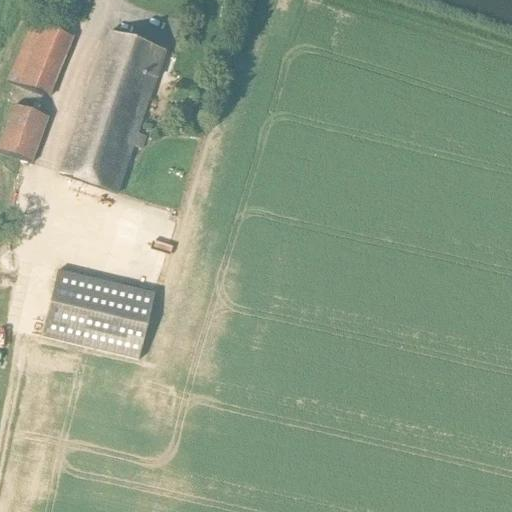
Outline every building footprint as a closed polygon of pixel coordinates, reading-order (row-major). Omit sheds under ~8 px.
[(30,25),(7,83),(32,93),(48,99),(71,41),(30,25)] [(114,198),(132,148),(140,151),(144,140),(134,136),(164,55),(108,35),(57,177),(114,198)] [(170,102),(193,107),(197,90),(174,85),(170,102)] [(31,167),(48,121),(24,112),(12,108),(0,139),(0,155),(19,162),(31,167)] [(154,296),(57,272),(40,340),(137,364),(154,296)]
